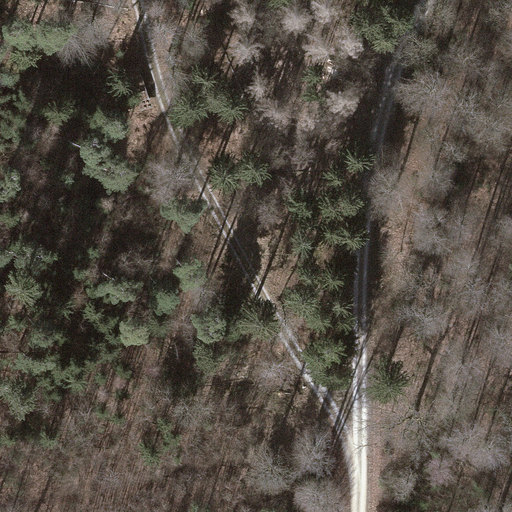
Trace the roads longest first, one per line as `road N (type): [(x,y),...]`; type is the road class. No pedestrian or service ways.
road 1 (track): [(433,0),(408,32),(366,225),(359,511)]
road 2 (track): [(138,0),(156,106),(299,368),(364,448)]
road 3 (track): [(0,492),(364,448)]
